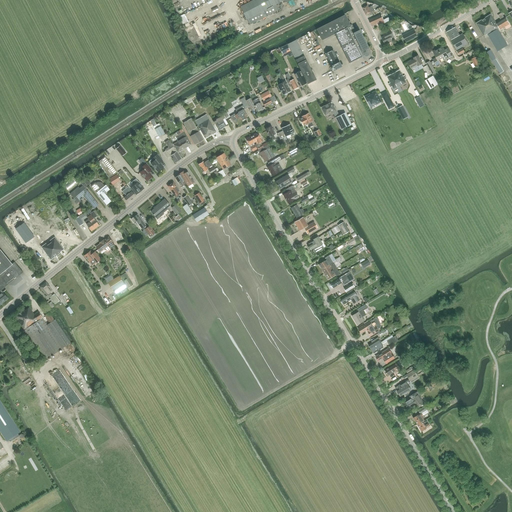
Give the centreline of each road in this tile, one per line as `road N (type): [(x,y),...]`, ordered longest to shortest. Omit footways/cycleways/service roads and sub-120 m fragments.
road 1 (tertiary): [(451,511),(233,141)]
road 2 (tertiary): [(0,314),(192,156),(233,141)]
road 3 (tertiary): [(233,141),(380,57)]
road 4 (tertiary): [(380,57),(491,0)]
